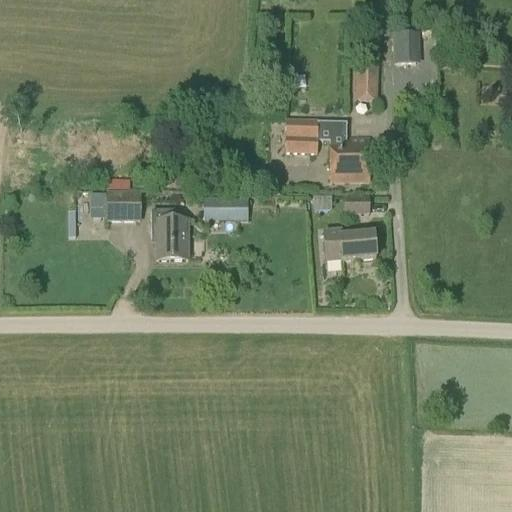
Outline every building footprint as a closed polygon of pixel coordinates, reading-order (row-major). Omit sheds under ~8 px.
[(419,68),(418,36),(392,37),(393,68),(419,68)] [(463,61),(437,59),(436,70),(462,72),(463,61)] [(360,101),(379,100),(377,68),(359,69),(360,101)] [(367,143),(345,143),(345,126),(285,126),(285,157),(316,157),(316,143),(330,143),(330,185),(367,185),(367,143)] [(175,194),(192,195),(192,191),(207,192),(208,180),(176,179),(175,194)] [(105,226),(140,226),(140,196),(105,196),(105,226)] [(343,219),(368,218),(368,201),(343,202),(343,219)] [(215,224),(247,224),(247,202),(215,202),(215,224)] [(155,247),(155,265),(188,264),(187,226),(174,226),(173,214),(150,214),(151,247),(155,247)] [(322,235),(325,265),(340,264),(374,261),(372,237),(339,240),(339,233),(322,235)]
